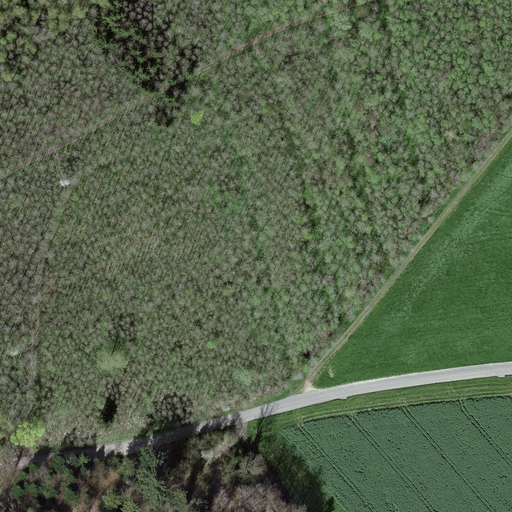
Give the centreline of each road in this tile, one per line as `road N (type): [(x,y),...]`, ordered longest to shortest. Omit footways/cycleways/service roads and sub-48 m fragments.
road 1 (unclassified): [(0,465),(141,445),(377,384),(511,368)]
road 2 (track): [(356,0),(271,33),(0,180)]
road 3 (track): [(296,401),(511,134)]
